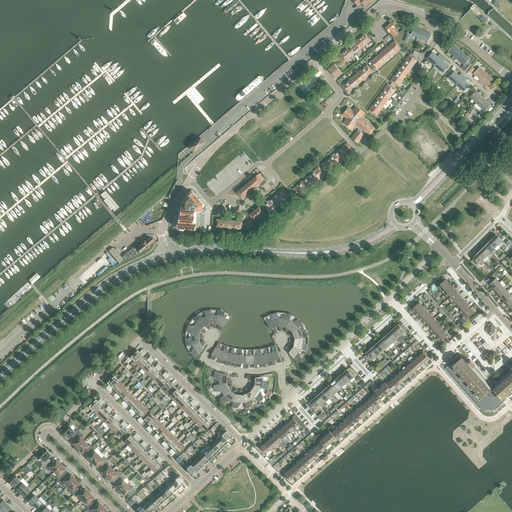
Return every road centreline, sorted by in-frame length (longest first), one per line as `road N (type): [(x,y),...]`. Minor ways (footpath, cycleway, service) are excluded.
road 1 (secondary): [(167,259),(340,252),(396,228)]
road 2 (secondary): [(390,222),(339,247),(166,253)]
road 3 (residential): [(130,511),(47,430),(44,438),(118,511)]
road 4 (unclassified): [(190,178),(312,61)]
road 5 (secondary): [(166,253),(113,275),(36,342)]
road 6 (secondary): [(36,342),(110,286),(167,259)]
road 7 (unclassified): [(312,61),(387,6),(444,29)]
road 8 (secondary): [(511,92),(409,203)]
road 9 (residential): [(195,486),(91,382)]
road 10 (residential): [(243,442),(139,338)]
road 11 (secondary): [(415,208),(511,100)]
